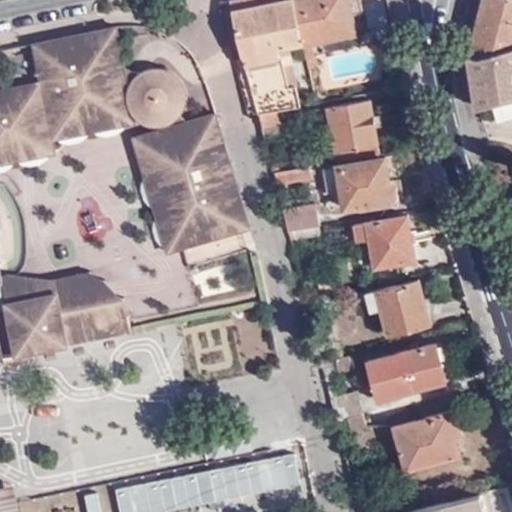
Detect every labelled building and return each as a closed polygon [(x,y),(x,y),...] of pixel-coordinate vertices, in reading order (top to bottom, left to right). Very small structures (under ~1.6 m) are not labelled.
[(277,111),(301,107),(296,86),(285,87),(277,48),(288,46),(302,43),(301,42),(290,0),(234,0),(228,1),(258,115),(277,111)] [(290,0),(301,42),(308,40),(351,30),(347,12),(364,9),(362,0),(290,0)] [(511,0),(485,0),(472,48),(472,58),(511,45),(511,0)] [(184,117),(176,111),(178,110),(182,101),(184,91),(183,85),(179,77),(175,72),(170,68),(162,65),(159,65),(148,66),(144,68),(139,71),(137,70),(126,65),(125,65),(116,24),(34,40),(42,83),(23,87),(22,84),(0,88),(0,343),(2,355),(131,329),(128,314),(65,327),(58,292),(6,302),(0,271),(0,158),(53,148),(50,134),(141,115),(142,116),(144,117),(146,118),(147,118),(149,119),(152,119),(153,119),(161,119),(164,118),(166,125),(135,134),(169,249),(249,225),(215,111),(185,120),(184,117)] [(308,40),(301,42),(302,43),(305,57),(312,55),(308,40)] [(478,105),(511,95),(511,45),(472,58),(478,105)] [(285,87),(296,86),(288,46),(277,48),(285,87)] [(305,57),(308,67),(316,65),(313,55),(312,55),(305,57)] [(336,161),(379,154),(370,101),(327,108),(336,161)] [(280,126),(277,111),(258,115),(264,139),(273,137),(271,128),(280,126)] [(264,139),(258,115),(248,116),(255,148),(266,146),(264,139)] [(281,135),(280,126),(271,128),(273,137),(281,135)] [(396,158),(384,160),(388,183),(400,180),(396,158)] [(388,183),(384,160),(320,171),(323,196),(342,192),(344,211),(392,203),(388,183)] [(273,172),(276,185),(311,178),(309,166),(273,172)] [(342,192),(323,196),(326,208),(330,213),(344,211),(342,192)] [(295,231),(319,226),(316,205),(283,210),(288,233),(295,231)] [(413,260),(406,217),(351,226),(354,242),(368,240),(373,267),(413,260)] [(288,233),(290,240),(297,238),(295,231),(288,233)] [(49,276),(0,270),(0,271),(6,302),(58,292),(65,327),(128,314),(124,294),(104,276),(90,268),(49,276)] [(425,307),(418,281),(364,296),(369,313),(382,310),(388,333),(424,325),(419,309),(425,307)] [(446,382),(437,343),(368,360),(373,383),(366,386),(368,396),(376,394),(377,400),(446,382)] [(352,368),(349,356),(337,359),(339,370),(352,368)] [(357,391),(331,397),(337,420),(364,414),(357,391)] [(296,438),(289,401),(243,409),(251,446),(296,438)] [(150,434),(144,407),(87,418),(92,445),(150,434)] [(466,428),(460,408),(397,425),(407,468),(459,454),(454,437),(461,435),(459,430),(466,428)] [(367,428),(364,414),(349,418),(353,432),(367,428)] [(246,511),(316,498),(303,443),(35,499),(37,511),(246,511)] [(0,511),(15,511),(10,485),(0,486),(0,511)] [(480,511),(487,510),(483,493),(404,511),(480,511)]
